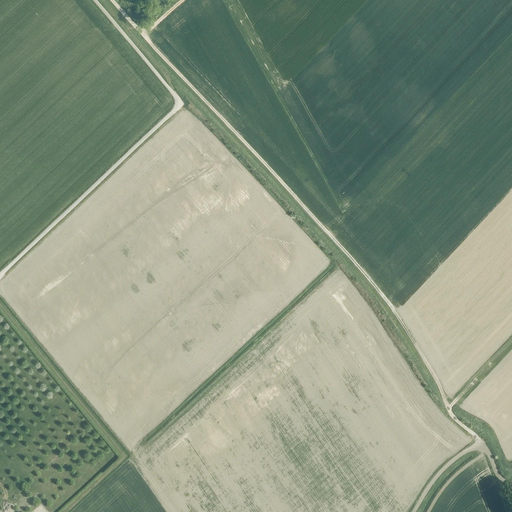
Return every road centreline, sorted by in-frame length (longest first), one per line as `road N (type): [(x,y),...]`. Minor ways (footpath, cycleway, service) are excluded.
road 1 (track): [(138,29),(361,269),(448,408)]
road 2 (unclassified): [(94,0),(175,95),(175,108),(0,275)]
